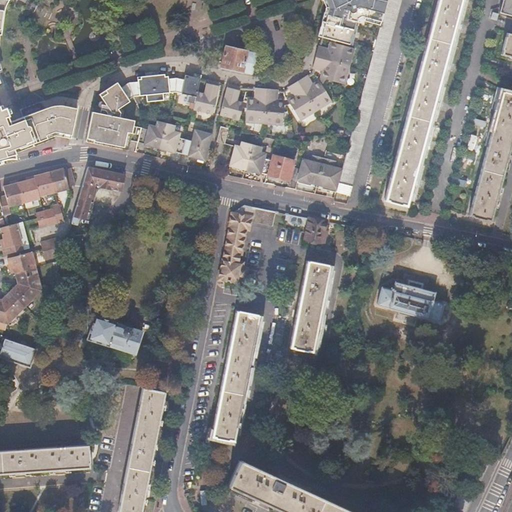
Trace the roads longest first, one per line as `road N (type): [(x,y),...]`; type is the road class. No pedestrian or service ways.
road 1 (residential): [(173,511),(169,496),(229,189)]
road 2 (residential): [(229,189),(511,250)]
road 3 (residential): [(0,173),(90,153),(229,189)]
road 4 (unknown): [(195,360),(128,364),(106,399),(0,414)]
